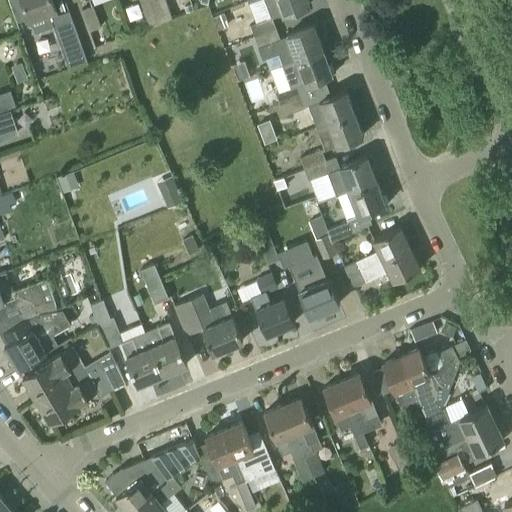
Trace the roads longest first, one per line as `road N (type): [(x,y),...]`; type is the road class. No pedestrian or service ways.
road 1 (residential): [(33,470),(461,288)]
road 2 (residential): [(418,187),(345,0)]
road 3 (residential): [(511,135),(455,0)]
